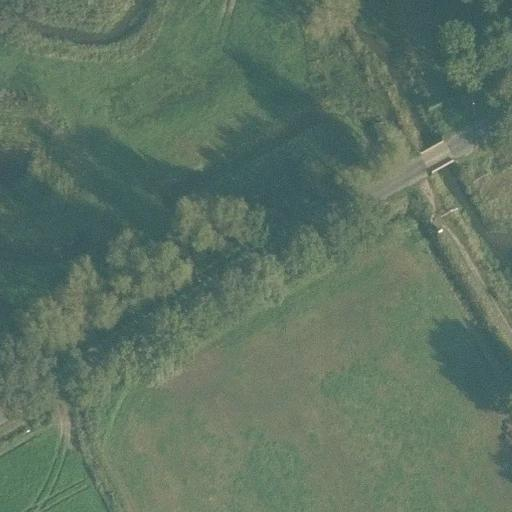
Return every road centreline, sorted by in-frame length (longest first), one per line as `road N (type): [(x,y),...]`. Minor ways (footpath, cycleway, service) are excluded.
road 1 (unclassified): [(511,115),(0,416)]
road 2 (track): [(511,344),(410,175)]
